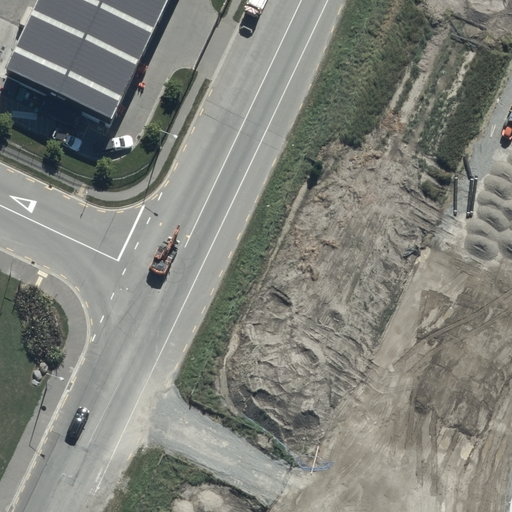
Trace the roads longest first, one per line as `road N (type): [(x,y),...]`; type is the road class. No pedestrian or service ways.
road 1 (tertiary): [(299,0),(166,283)]
road 2 (tertiary): [(166,283),(51,511)]
road 3 (unclassified): [(166,283),(0,204)]
